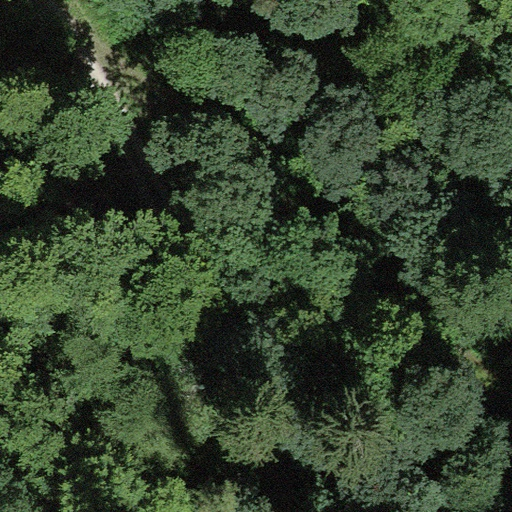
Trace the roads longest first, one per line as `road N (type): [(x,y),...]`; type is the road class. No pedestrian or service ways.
road 1 (track): [(51,0),(192,194),(203,313),(174,445),(89,490),(0,494)]
road 2 (track): [(192,194),(337,229),(511,380)]
